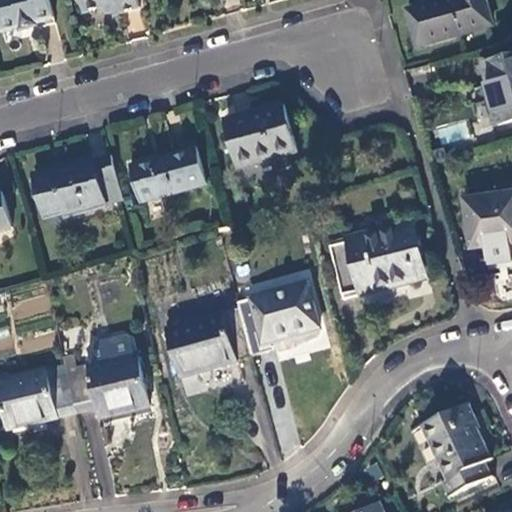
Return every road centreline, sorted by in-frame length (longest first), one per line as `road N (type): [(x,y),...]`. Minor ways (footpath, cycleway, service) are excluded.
road 1 (residential): [(0,121),(288,43),(345,55)]
road 2 (residential): [(511,367),(469,345),(434,351),(395,373),(326,458),(268,511)]
